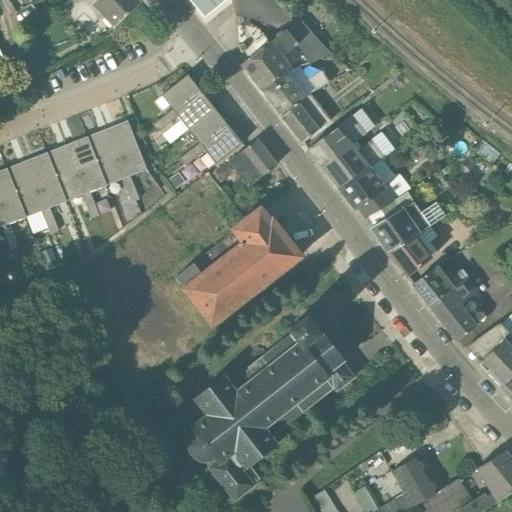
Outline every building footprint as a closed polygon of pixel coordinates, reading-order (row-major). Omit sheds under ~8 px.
[(94,24),(103,16),(114,28),(140,3),(137,0),(71,0),(62,9),(74,22),(83,14),(94,24)] [(190,0),(204,16),(223,0),(190,0)] [(258,53),(242,65),(262,91),(292,68),(283,56),(295,47),(309,64),(329,53),(301,22),(288,32),(286,30),(258,53)] [(262,91),(282,117),(311,95),(310,94),(328,81),(320,71),(308,79),(299,68),(292,68),(262,91)] [(172,110),(175,113),(201,92),(188,75),(161,96),(172,110)] [(175,113),(178,116),(188,130),(215,109),(201,92),(175,113)] [(302,143),(330,121),(311,95),(282,117),(302,143)] [(22,106),(19,99),(12,103),(15,109),(22,106)] [(188,130),(199,143),(202,147),(228,126),(215,109),(188,130)] [(323,137),(307,149),(321,167),(351,144),(352,145),(375,128),(361,109),(323,137)] [(162,117),(168,124),(178,116),(175,113),(172,110),(162,117)] [(153,125),(158,132),(168,124),(162,117),(153,125)] [(130,177),(146,170),(127,121),(107,129),(126,179),(130,177)] [(205,150),(216,164),(242,143),(228,126),(202,147),(204,150),(205,150)] [(86,137),(106,187),(122,181),(126,179),(107,129),(86,137)] [(90,193),(106,187),(86,137),(66,145),(86,194),(90,193)] [(321,167),(338,188),(381,159),(385,157),(372,140),(357,151),(352,145),(351,144),(321,167)] [(235,200),(246,215),(259,207),(246,190),(276,166),(256,141),(240,153),(214,172),(216,176),(220,173),(224,177),(233,170),(241,180),(231,188),(238,197),(236,199),(235,200)] [(190,151),(195,158),(204,150),(202,147),(199,143),(190,151)] [(46,153),(65,202),(81,196),(86,194),(66,145),(46,153)] [(195,158),(190,151),(180,159),(185,166),(195,158)] [(70,215),(65,202),(46,153),(26,161),(45,210),(50,208),(54,220),(54,221),(70,215)] [(358,208),(366,219),(395,201),(384,186),(395,177),(381,159),(338,188),(355,211),(358,208)] [(25,218),(41,212),(45,210),(26,161),(5,169),(25,218)] [(9,225),(25,218),(5,169),(0,170),(0,214),(5,226),(9,225)] [(186,184),(178,173),(168,180),(176,191),(186,184)] [(126,192),(134,188),(130,177),(126,179),(122,181),(126,192)] [(231,203),(235,200),(236,199),(225,185),(220,189),(231,203)] [(134,188),(126,192),(130,203),(139,200),(134,188)] [(86,207),(94,204),(90,193),(86,194),(81,196),(86,207)] [(209,328),(285,269),(300,257),(272,220),(270,221),(259,207),(246,215),(235,200),(231,203),(242,219),(229,229),(230,231),(224,236),(225,238),(175,278),(181,287),(179,288),(209,328)] [(383,248),(385,250),(387,252),(416,235),(430,227),(413,202),(386,219),(370,229),(379,242),(379,244),(383,248)] [(94,204),(86,207),(90,219),(99,216),(94,204)] [(45,224),(54,220),(50,208),(45,210),(41,212),(45,224)] [(35,219),(28,222),(31,231),(39,228),(35,219)] [(54,220),(45,224),(50,235),(58,232),(54,221),(54,220)] [(5,239),(14,236),(9,225),(5,226),(1,228),(5,239)] [(40,231),(33,234),(36,244),(44,241),(40,231)] [(387,252),(406,277),(433,256),(416,235),(387,252)] [(14,236),(5,239),(10,251),(18,248),(14,236)] [(49,252),(41,256),(49,276),(57,273),(49,252)] [(412,285),(430,307),(455,287),(467,278),(466,277),(467,276),(461,269),(448,280),(437,265),(412,285)] [(456,341),(488,317),(473,296),(478,292),(467,278),(455,287),(430,307),(456,341)] [(204,415),(206,414),(206,415),(190,427),(195,433),(193,434),(191,436),(190,439),(189,441),(189,444),(188,446),(189,449),(189,451),(191,453),(192,456),(194,458),(196,459),(198,460),(200,461),(203,462),(205,462),(210,468),(209,468),(234,501),(254,486),(252,484),(259,479),(249,467),(277,445),(273,440),(287,430),(284,426),(333,387),(336,391),(353,378),(341,362),(344,360),(321,331),(319,332),(307,315),(288,329),(292,334),(243,373),(240,369),(227,380),(223,375),(194,399),(195,401),(194,402),(193,403),(193,404),(192,405),(192,406),(192,407),(192,408),(192,410),(193,411),(194,413),(195,414),(196,415),(198,416),(199,416),(201,416),(203,416),(204,415)] [(486,373),(501,388),(511,377),(511,337),(499,324),(476,339),(490,353),(478,364),(486,373)] [(511,377),(501,388),(511,398),(511,377)] [(427,511),(479,511),(511,491),(511,461),(505,452),(476,469),(491,494),(486,497),(484,493),(471,502),(458,479),(438,491),(438,490),(421,500),(427,511)] [(400,511),(421,500),(438,490),(419,456),(390,472),(403,495),(381,507),(372,511),(400,511)]
